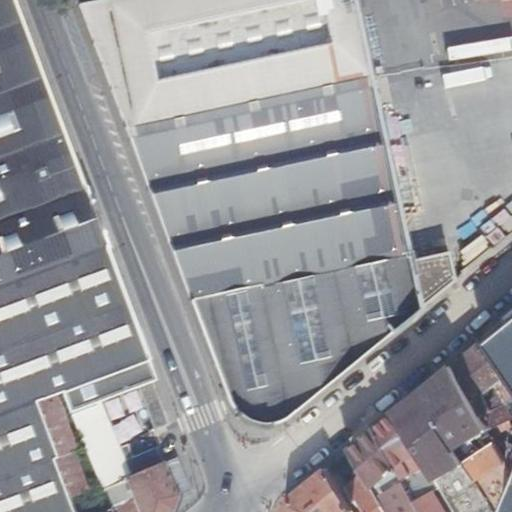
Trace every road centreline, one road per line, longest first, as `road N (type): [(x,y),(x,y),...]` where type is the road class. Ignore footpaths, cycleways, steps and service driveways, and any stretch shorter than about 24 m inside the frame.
road 1 (tertiary): [(236,501),(41,0)]
road 2 (tertiary): [(236,501),(511,276)]
